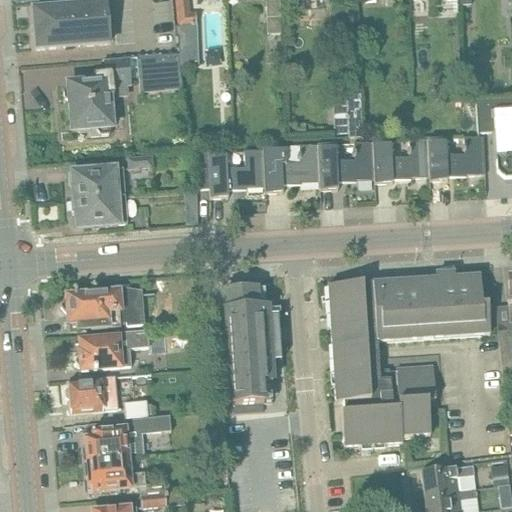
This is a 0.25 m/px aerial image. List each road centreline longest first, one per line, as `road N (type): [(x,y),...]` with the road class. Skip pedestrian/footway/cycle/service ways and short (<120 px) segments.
road 1 (residential): [(5,264),(289,245)]
road 2 (residential): [(317,511),(289,245)]
road 3 (tertiary): [(5,264),(29,511)]
road 4 (unknown): [(301,357),(459,351),(467,439)]
road 5 (residential): [(289,245),(511,231)]
